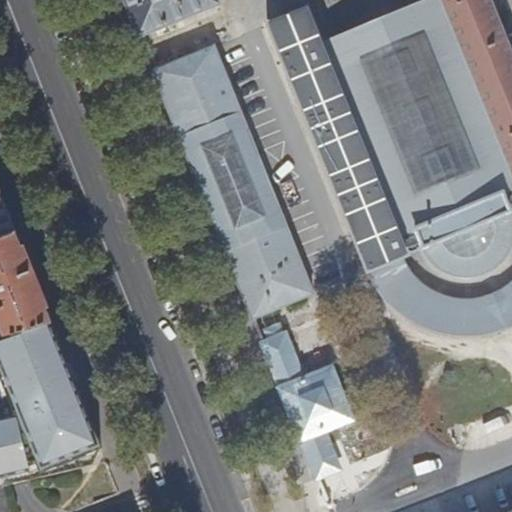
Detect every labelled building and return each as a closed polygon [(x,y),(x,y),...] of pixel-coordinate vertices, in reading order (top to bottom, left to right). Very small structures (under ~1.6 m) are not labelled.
[(122,0),(138,38),(142,37),(171,25),(219,6),(217,0),(122,0)] [(511,191),(462,212),(400,237),(321,46),(307,10),(268,26),(369,274),(373,282),(377,289),(381,296),(387,303),(392,309),(398,314),(405,320),(412,324),(419,328),(427,332),(435,335),(443,337),(451,338),(460,339),(468,339),(476,339),(485,338),(493,336),(501,334),(509,331),(511,329),(511,62),(486,0),(441,0),(511,171),(511,191)] [(511,171),(441,0),(434,0),(321,46),(400,237),(462,212),(511,191),(511,171)] [(174,31),(171,25),(142,37),(156,72),(186,60),(183,53),(193,48),(198,41),(193,28),(186,26),(174,31)] [(314,295),(215,49),(212,50),(186,60),(156,72),(153,73),(252,320),(314,295)] [(0,239),(14,234),(0,198),(0,239)] [(0,333),(3,341),(51,324),(22,254),(14,234),(0,239),(0,333)] [(0,511),(10,511),(7,487),(72,471),(95,466),(101,448),(92,425),(67,365),(58,342),(51,324),(3,341),(0,342),(0,380),(9,404),(0,405),(0,511)] [(277,325),(264,330),(268,339),(280,335),(277,325)] [(285,337),(262,346),(315,474),(317,479),(338,471),(322,430),(348,419),(329,372),(302,382),(285,337)]
